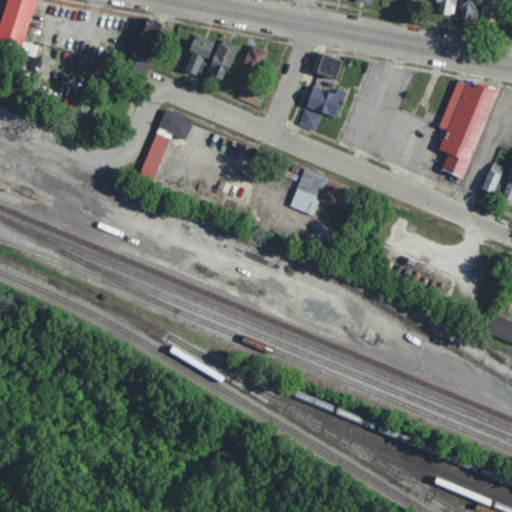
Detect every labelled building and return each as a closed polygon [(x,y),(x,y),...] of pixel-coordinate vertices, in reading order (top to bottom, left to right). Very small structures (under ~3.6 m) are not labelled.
[(13,0),(1,42),(33,53),(50,0),(13,0)] [(360,0),(386,0),(385,9),(360,5),(360,0)] [(409,0),(434,0),(433,12),(408,8),(409,0)] [(440,0),(466,0),(464,18),(439,15),(440,0)] [(467,0),(493,0),(490,23),(465,19),(467,0)] [(502,0),(484,0),(483,21),(501,23),(502,0)] [(495,0),(511,0),(511,28),(492,25),(495,0)] [(149,7),(180,20),(163,62),(132,49),(149,7)] [(202,37),(244,51),(234,80),(192,66),(202,37)] [(255,45),(277,52),(266,85),(245,79),(255,45)] [(333,53),(356,62),(348,81),(325,72),(333,53)] [(461,78),(505,95),(476,173),(432,156),(461,78)] [(316,83),(355,96),(344,126),(305,113),(316,83)] [(265,96),(243,85),(237,97),(259,108),(265,96)] [(299,124),(316,131),(322,115),(304,108),(299,124)] [(143,182),(172,114),(197,125),(168,192),(143,182)] [(487,191),(499,162),(511,168),(501,196),(487,191)] [(511,201),(511,168),(501,198),(511,201)] [(309,171),(369,189),(358,222),(299,203),(309,171)] [(482,329),(511,341),(511,319),(490,310),(482,329)]
